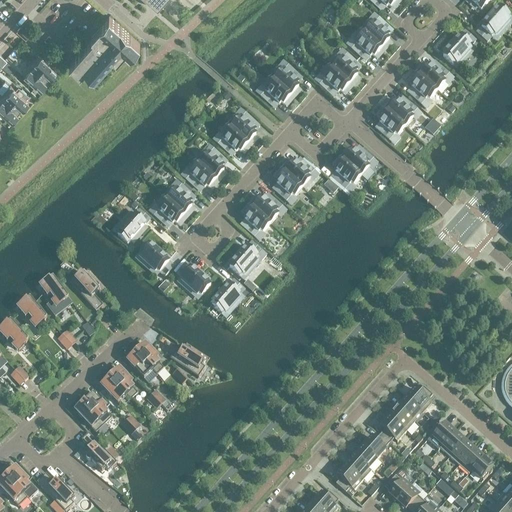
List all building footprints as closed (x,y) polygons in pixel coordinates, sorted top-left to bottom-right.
[(147,0),(158,9),(165,0),(147,0)] [(397,0),(368,0),(379,10),(385,3),(391,8),(397,0)] [(468,0),(481,11),(490,1),(489,0),(468,0)] [(496,37),(509,22),(507,20),(510,18),(499,8),(477,33),(487,43),(494,35),(496,37)] [(130,46),(137,42),(139,44),(140,44),(109,16),(100,27),(102,29),(94,37),(92,35),(91,36),(93,37),(69,64),(70,64),(72,61),(80,65),(84,69),(87,65),(94,68),(98,72),(113,56),(117,59),(125,50),(126,50),(130,46)] [(389,41),(384,36),(390,30),(379,19),(373,26),(371,24),(363,33),(382,49),(389,41)] [(31,35),(21,27),(16,32),(26,40),(31,35)] [(471,51),(469,49),(475,42),(465,32),(443,57),(453,66),(455,64),(457,66),(471,51)] [(382,49),(363,33),(355,41),(358,43),(352,50),(363,60),(369,53),(374,58),(382,49)] [(57,70),(50,65),(53,62),(48,57),(45,60),(39,54),(30,63),(48,79),(50,77),(51,77),(57,70)] [(357,77),(352,72),(358,65),(347,55),(341,62),(339,60),(331,68),(350,85),(357,77)] [(4,66),(10,72),(15,67),(8,61),(4,66)] [(48,79),(30,63),(22,73),(40,89),(46,82),(48,79)] [(443,82),(449,75),(437,65),(431,72),(426,67),(418,75),(437,92),(445,84),(443,82)] [(299,88),(293,84),(299,77),(288,67),(282,74),(280,72),(272,80),(291,97),(299,88)] [(350,85),(331,68),(323,77),(326,79),(320,86),(331,96),(337,89),(342,94),(350,85)] [(437,92),(418,75),(411,84),(416,89),(410,95),(421,105),(427,99),(430,101),(437,92)] [(291,97),(272,80),(265,89),(267,91),(261,97),(272,107),(278,101),(284,105),(291,97)] [(22,96),(25,93),(20,89),(17,92),(10,86),(2,95),(12,104),(20,111),(22,108),(23,109),(29,102),(22,96)] [(20,111),(12,104),(2,95),(0,97),(0,109),(0,110),(0,115),(3,118),(6,115),(12,121),(18,114),(20,111)] [(411,118),(417,111),(405,101),(399,107),(394,103),(386,111),(405,128),(413,120),(411,118)] [(398,136),(405,128),(386,111),(379,120),(384,124),(378,131),(390,141),(395,134),(398,136)] [(251,132),(257,125),(245,115),(239,121),(237,120),(229,128),(248,145),(256,136),(251,132)] [(248,145),(229,128),(222,136),(224,138),(218,145),(229,155),(235,149),(241,153),(248,145)] [(360,150),(371,139),(366,135),(356,146),(360,150)] [(369,169),(367,167),(373,160),(361,150),(355,157),(350,152),(343,160),(361,177),(369,169)] [(224,172),(219,167),(225,161),(213,151),(207,157),(205,155),(197,164),(216,180),(224,172)] [(361,177),(343,160),(335,169),(340,174),(334,180),(345,190),(351,184),(354,186),(361,177)] [(308,179),(314,172),(302,162),(296,168),(291,164),(284,172),(302,189),(310,181),(308,179)] [(216,180),(197,164),(190,172),(192,174),(186,181),(197,191),(204,184),(209,189),(216,180)] [(302,189),(284,172),(276,181),(281,185),(275,192),(287,202),(293,195),(295,198),(302,189)] [(192,208),(187,203),(193,197),(181,186),(175,193),(173,191),(165,200),(184,216),(192,208)] [(276,214),(282,208),(270,198),(264,204),(259,200),(252,208),(270,225),(278,216),(276,214)] [(184,216),(165,200),(158,208),(160,210),(154,217),(165,227),(172,220),(177,225),(184,216)] [(263,233),(270,225),(252,208),(244,217),(249,221),(243,228),(255,238),(261,231),(263,233)] [(128,245),(150,220),(140,211),(133,219),(131,217),(118,232),(120,234),(117,236),(128,245)] [(257,262),(255,260),(262,252),(252,243),(229,268),(240,277),(242,275),(244,276),(257,262)] [(174,267),(149,245),(140,255),(142,257),(140,259),(155,273),(157,271),(164,277),(174,267)] [(211,286),(186,264),(177,275),(184,281),(182,283),(197,296),(199,294),(202,297),(211,286)] [(100,292),(84,274),(80,277),(78,274),(69,282),(96,313),(103,307),(95,297),(100,292)] [(64,303),(69,300),(53,278),(48,281),(40,287),(48,297),(50,295),(55,301),(49,305),(57,316),(67,309),(64,303)] [(240,300),(238,298),(244,291),(234,281),(212,306),(222,315),(224,313),(226,315),(240,300)] [(47,319),(34,304),(30,299),(25,303),(25,302),(18,309),(26,318),(29,316),(33,322),(32,323),(36,329),(42,324),(42,323),(43,321),(44,322),(47,319)] [(29,341),(16,327),(11,322),(6,326),(0,331),(0,333),(7,342),(10,339),(15,345),(13,346),(19,352),(24,346),(24,345),(25,344),(29,341)] [(88,323),(84,326),(90,336),(94,333),(88,323)] [(70,335),(67,332),(62,336),(70,345),(75,341),(70,335)] [(70,345),(62,336),(58,340),(65,349),(70,345)] [(158,359),(145,345),(144,346),(142,344),(137,348),(139,351),(136,354),(153,372),(157,376),(164,370),(156,361),(158,359)] [(205,362),(198,358),(184,349),(180,355),(175,352),(170,360),(199,378),(205,368),(202,366),(205,362)] [(153,372),(136,354),(131,358),(133,361),(129,365),(144,380),(153,372)] [(29,378),(20,368),(15,372),(22,380),(25,383),(29,378)] [(132,384),(119,370),(109,379),(127,397),(131,401),(138,394),(130,386),(132,384)] [(187,381),(177,371),(173,375),(183,385),(187,381)] [(15,372),(10,377),(13,380),(17,384),(22,380),(15,372)] [(127,397),(109,379),(105,383),(107,386),(103,389),(118,405),(127,397)] [(415,390),(409,397),(406,400),(423,415),(432,405),(431,404),(428,402),(430,400),(433,396),(423,387),(420,391),(418,393),(415,390),(415,391),(415,390)] [(166,402),(156,392),(152,396),(161,406),(166,402)] [(106,409),(93,394),(84,403),(106,425),(112,419),(104,411),(106,409)] [(152,396),(147,401),(157,411),(161,406),(152,396)] [(423,415),(406,400),(398,409),(414,424),(423,415)] [(106,425),(84,403),(79,408),(81,410),(77,414),(96,434),(106,425)] [(414,424),(398,409),(389,419),(406,433),(414,424)] [(141,428),(131,417),(127,422),(136,432),(141,428)] [(406,433),(389,419),(381,428),(381,429),(384,431),(380,436),(389,445),(394,440),(397,443),(406,433)] [(136,432),(127,422),(122,426),(132,436),(134,434),(136,432)] [(440,450),(455,433),(446,425),(445,425),(439,431),(438,430),(432,436),(434,438),(433,439),(442,447),(440,450)] [(450,458),(465,442),(455,433),(440,450),(450,458)] [(104,450),(89,434),(82,441),(91,450),(85,455),(87,457),(86,458),(86,459),(86,460),(87,461),(88,461),(89,462),(90,462),(91,461),(102,473),(106,469),(108,472),(117,464),(114,461),(104,450)] [(389,445),(380,436),(375,442),(372,439),(371,439),(363,448),(377,461),(386,451),(385,450),(389,445)] [(459,467),(474,450),(465,442),(450,458),(459,467)] [(119,456),(109,446),(104,450),(114,461),(119,456)] [(377,461),(363,448),(355,458),(371,473),(372,472),(371,472),(369,470),(377,461)] [(425,453),(421,449),(416,455),(420,458),(425,453)] [(468,475),(483,458),(474,450),(459,467),(468,475)] [(371,473),(355,458),(346,467),(363,482),(371,473)] [(493,467),(483,458),(468,475),(469,475),(471,473),(481,481),(481,480),(483,482),(489,475),(487,474),(493,467)] [(363,482),(346,467),(338,477),(341,480),(339,482),(336,485),(346,494),(349,491),(350,489),(354,492),(353,492),(354,492),(363,482)] [(38,492),(15,468),(7,477),(24,495),(28,499),(29,501),(38,492)] [(75,498),(64,487),(64,486),(65,485),(64,484),(64,483),(63,482),(62,482),(61,482),(60,483),(58,481),(53,486),(49,482),(51,480),(46,475),(37,483),(64,511),(66,511),(74,505),(71,502),(75,498)] [(24,495),(7,477),(1,482),(3,484),(0,487),(0,488),(19,508),(28,499),(24,495)] [(401,482),(395,477),(385,489),(390,494),(389,495),(397,503),(411,487),(403,480),(401,482)] [(463,488),(469,481),(465,478),(459,485),(463,488)] [(411,487),(397,503),(406,510),(407,509),(410,511),(413,511),(423,501),(418,497),(419,495),(411,487)] [(339,502),(329,493),(324,498),(321,495),(312,505),(320,511),(336,511),(338,510),(334,507),(339,502)] [(511,511),(511,501),(504,495),(497,503),(507,511),(511,511)] [(428,506),(423,501),(413,511),(437,511),(438,511),(429,504),(428,506)] [(64,511),(55,502),(49,507),(54,511),(64,511)] [(507,511),(497,503),(490,511),(507,511)]
